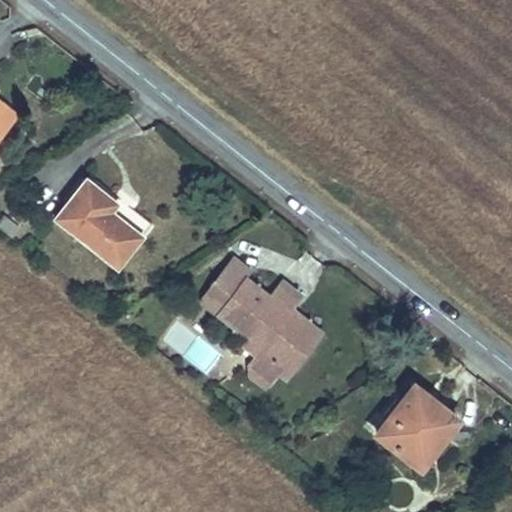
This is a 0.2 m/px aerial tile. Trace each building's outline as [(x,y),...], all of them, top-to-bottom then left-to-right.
[(79,169),(73,178),(104,203),(98,213),(125,233),(136,216),(79,169)] [(104,203),(73,178),(44,218),(103,266),(125,233),(98,213),(104,203)] [(0,227),(12,237),(21,225),(4,213),(0,217),(0,227)] [(183,305),(200,318),(206,311),(246,342),(241,348),(268,370),(292,336),(276,323),(281,316),(291,305),(267,286),(255,302),(229,283),(234,276),(216,262),(183,305)] [(405,387),(368,435),(411,468),(448,420),(405,387)]
